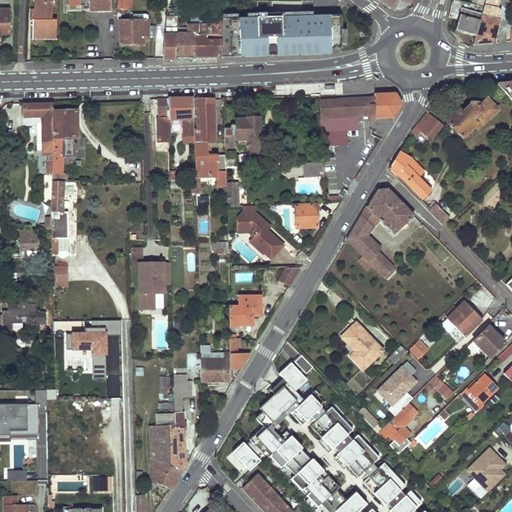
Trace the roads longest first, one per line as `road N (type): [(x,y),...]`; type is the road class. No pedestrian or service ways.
road 1 (primary): [(19,82),(317,70),(385,55)]
road 2 (unclassified): [(198,465),(377,168)]
road 3 (unknown): [(128,511),(120,309),(83,246)]
road 4 (residential): [(511,303),(377,168)]
road 5 (unknown): [(145,77),(151,238)]
